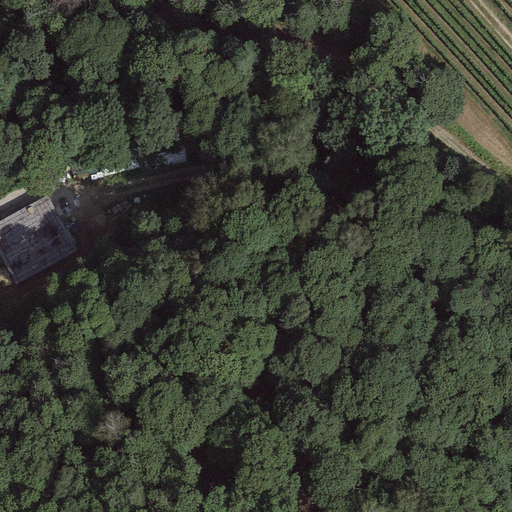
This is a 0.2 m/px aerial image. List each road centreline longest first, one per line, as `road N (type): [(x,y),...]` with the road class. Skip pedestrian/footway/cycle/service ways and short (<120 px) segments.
road 1 (track): [(0,369),(144,248),(194,215),(277,186),(349,179),(407,192),(511,246)]
road 2 (track): [(87,0),(315,45),(511,184)]
